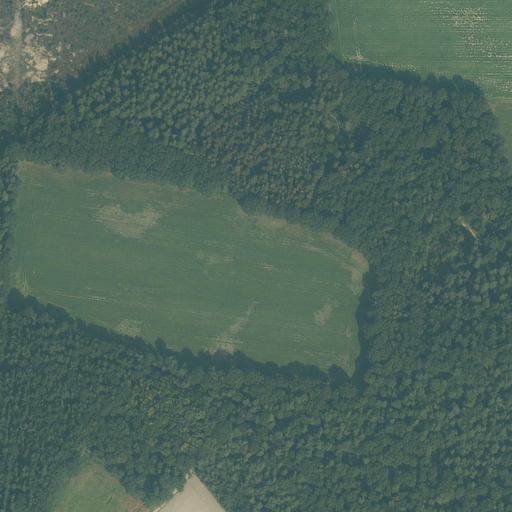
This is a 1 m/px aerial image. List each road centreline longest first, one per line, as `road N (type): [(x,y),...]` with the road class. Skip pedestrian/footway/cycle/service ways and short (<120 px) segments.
road 1 (track): [(511,366),(391,377),(346,405),(317,403),(265,429),(213,436),(159,511)]
road 2 (track): [(258,0),(319,55),(480,245),(511,271)]
road 3 (track): [(390,271),(363,397)]
